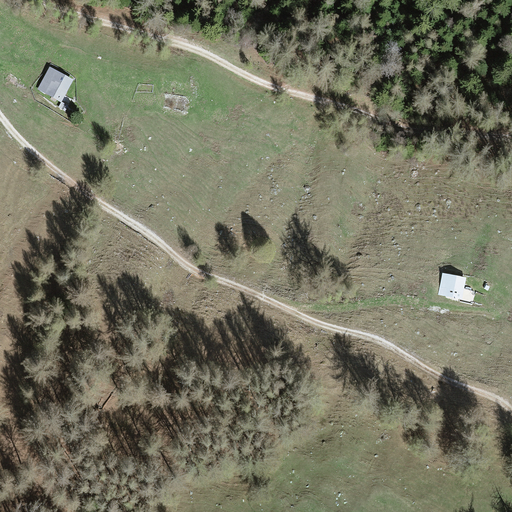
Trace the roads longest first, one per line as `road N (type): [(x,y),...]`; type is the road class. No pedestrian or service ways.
road 1 (track): [(511,417),(349,346),(79,198),(0,131)]
road 2 (track): [(16,0),(236,79),(511,138)]
